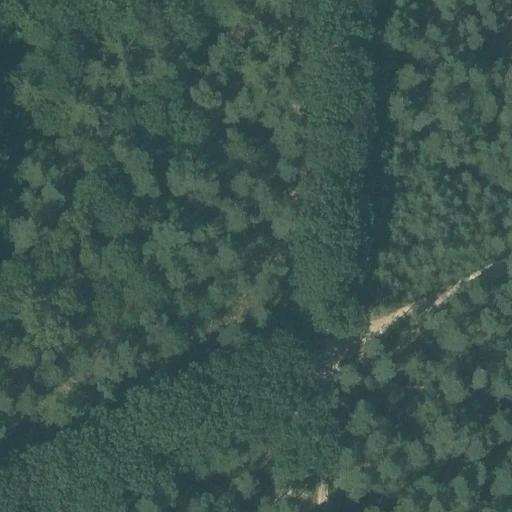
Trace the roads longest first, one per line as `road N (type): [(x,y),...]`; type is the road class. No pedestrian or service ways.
road 1 (track): [(0,493),(329,352)]
road 2 (track): [(329,352),(338,0)]
road 3 (track): [(329,352),(511,264)]
road 4 (track): [(292,511),(301,400),(329,352)]
road 5 (track): [(323,511),(329,352)]
